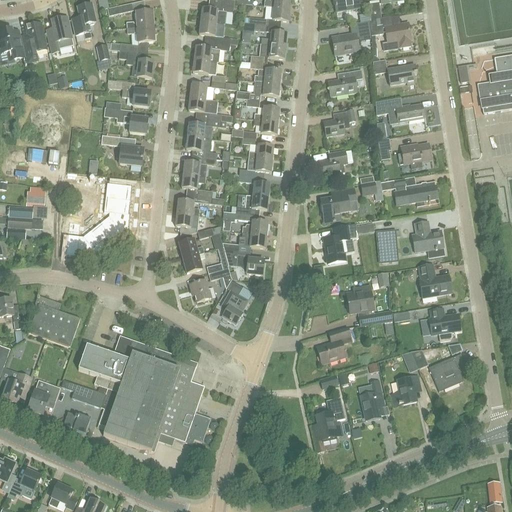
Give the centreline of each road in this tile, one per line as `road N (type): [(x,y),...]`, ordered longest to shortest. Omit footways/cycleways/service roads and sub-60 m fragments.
road 1 (residential): [(499,415),(430,0)]
road 2 (residential): [(258,359),(279,301),(309,0)]
road 3 (residential): [(144,301),(173,55),(168,0)]
road 4 (secondary): [(314,511),(504,434)]
road 5 (secondary): [(182,511),(0,434)]
road 6 (unclassified): [(217,511),(258,359)]
road 7 (residential): [(144,301),(258,359)]
